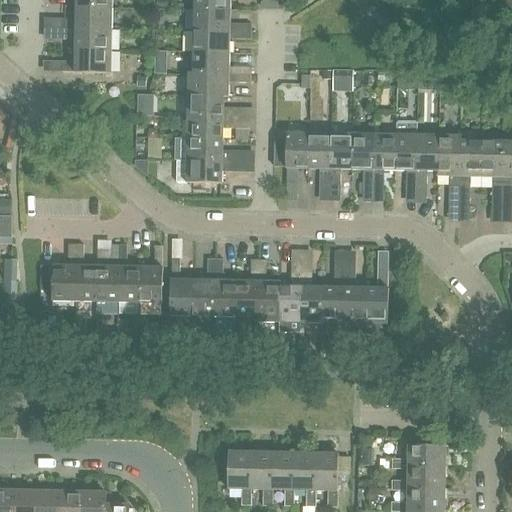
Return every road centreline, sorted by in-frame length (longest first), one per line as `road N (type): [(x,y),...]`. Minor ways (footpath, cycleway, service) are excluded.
road 1 (residential): [(8,77),(162,213),(199,224),(263,225)]
road 2 (residential): [(488,511),(490,318),(458,270)]
road 3 (residential): [(263,225),(269,17),(291,11)]
road 4 (residential): [(263,225),(403,229),(458,270)]
road 5 (unclassified): [(177,511),(166,479),(132,456),(0,453)]
